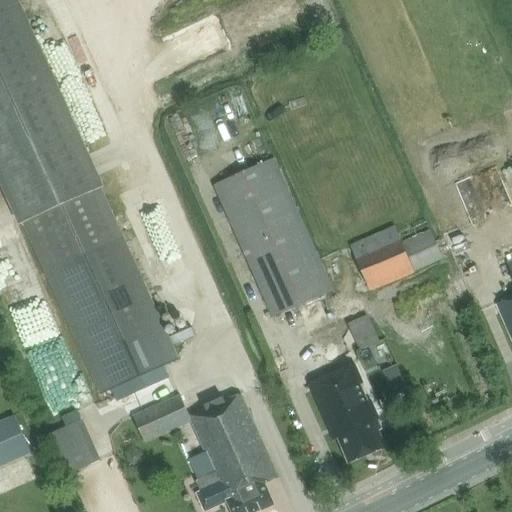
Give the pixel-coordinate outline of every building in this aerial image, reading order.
[(25,223),(47,271),(103,394),(178,359),(173,347),(169,338),(123,237),(124,236),(102,189),(105,187),(18,0),(0,0),(0,182),(20,225),(25,223)] [(273,317),(332,291),(274,159),(215,185),(273,317)] [(371,292),(443,259),(426,222),(398,234),(395,225),(350,246),(371,292)] [(511,261),(507,264),(511,274),(511,297),(497,304),(511,338),(511,261)] [(348,324),(361,352),(381,344),(368,315),(348,324)] [(20,342),(27,364),(50,357),(43,335),(20,342)] [(379,420),(354,364),(308,384),(333,441),(338,439),(349,464),(386,448),(374,422),(379,420)] [(191,421),(214,472),(195,481),(202,494),(198,496),(204,508),(211,511),(228,503),(232,511),(258,511),(274,505),(265,485),(279,478),(241,394),(226,401),(225,400),(189,416),(180,396),(146,411),(133,417),(145,443),(158,437),(191,421)] [(385,418),(390,429),(404,423),(400,412),(385,418)] [(0,511),(0,467),(32,453),(15,415),(0,421),(0,511)] [(83,419),(49,434),(67,476),(101,460),(83,419)]
